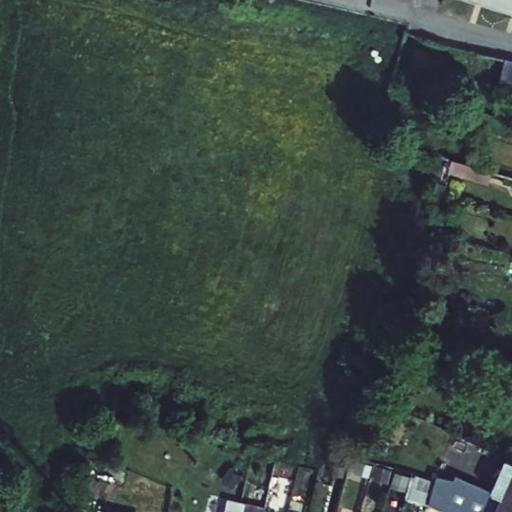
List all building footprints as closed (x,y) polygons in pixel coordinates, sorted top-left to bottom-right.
[(511,0),(473,0),(511,12),(511,0)] [(498,54),(483,50),(479,62),(495,65),(498,54)] [(511,58),(498,54),(495,65),(489,86),(511,92),(511,58)] [(454,488),(511,511),(511,460),(501,455),(488,489),(449,473),(447,477),(456,479),(454,488)] [(281,469),(267,466),(265,476),(279,479),(281,469)] [(449,511),(511,511),(454,488),(456,479),(447,477),(428,473),(407,468),(399,494),(421,500),(449,511)] [(237,505),(257,510),(259,504),(262,491),(242,486),(237,504),(237,505)] [(257,511),(257,510),(237,505),(237,504),(221,497),(217,511),(257,511)] [(136,511),(104,503),(101,511),(136,511)]
